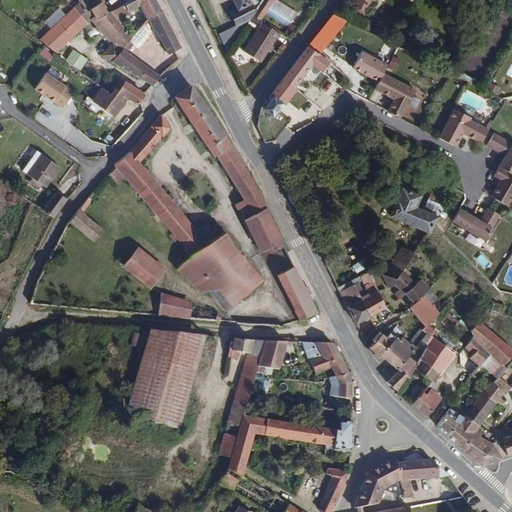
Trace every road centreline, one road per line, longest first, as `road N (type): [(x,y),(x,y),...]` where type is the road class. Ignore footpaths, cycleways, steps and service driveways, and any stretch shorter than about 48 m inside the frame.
road 1 (track): [(17,318),(67,312),(300,335),(341,331)]
road 2 (tertiary): [(376,392),(233,118)]
road 3 (residential): [(97,172),(52,234),(17,318)]
road 4 (residential): [(205,62),(181,75),(97,172)]
road 5 (tertiary): [(233,118),(333,0)]
